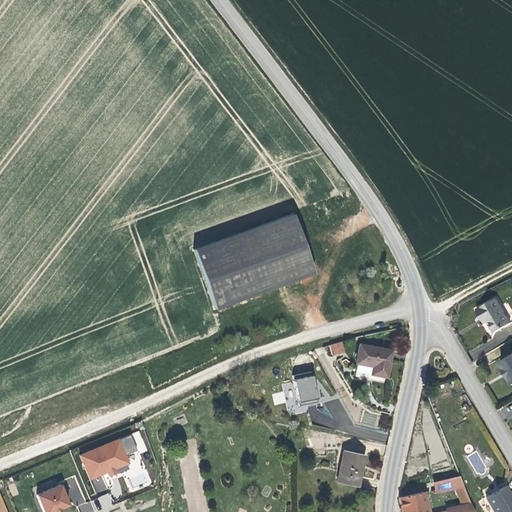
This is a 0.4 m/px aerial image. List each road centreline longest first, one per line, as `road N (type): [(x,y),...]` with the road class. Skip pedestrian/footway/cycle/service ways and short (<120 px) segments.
road 1 (tertiary): [(218,0),(381,218),(420,309)]
road 2 (tertiary): [(420,309),(388,511)]
road 3 (residential): [(420,309),(438,325),(511,453)]
